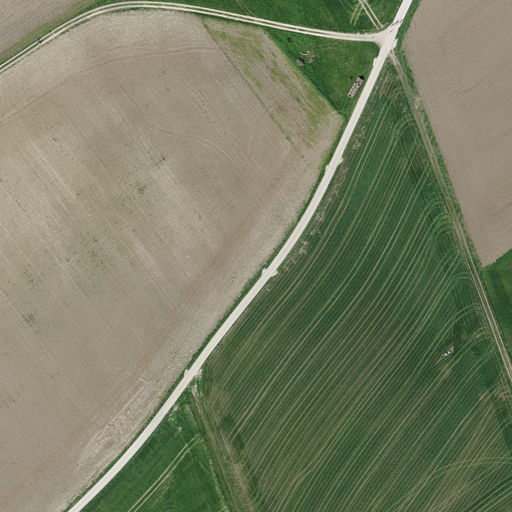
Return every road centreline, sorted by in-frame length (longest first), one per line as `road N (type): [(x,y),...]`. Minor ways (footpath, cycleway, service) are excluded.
road 1 (track): [(383,39),(295,235),(120,464),(70,511)]
road 2 (track): [(0,65),(67,23),(141,4),(383,39)]
road 3 (track): [(383,39),(511,378)]
road 4 (track): [(238,511),(187,378)]
